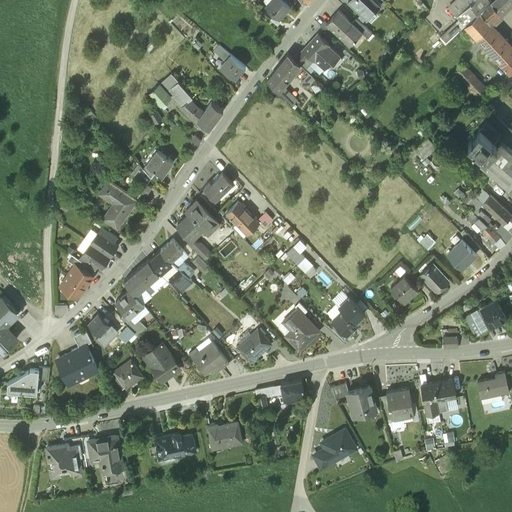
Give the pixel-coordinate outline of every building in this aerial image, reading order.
[(290,10),(278,0),(273,0),(265,10),(273,16),(279,22),(290,10)] [(369,0),(355,0),(350,6),(368,23),(375,15),(376,16),(377,14),(380,10),(369,0)] [(470,6),(472,5),(475,0),(457,0),(448,9),(457,19),(470,6)] [(491,4),(487,0),(479,0),(483,4),(477,10),(472,5),(470,7),(479,15),(480,14),(491,4)] [(479,0),(475,0),(472,5),(477,10),(483,4),(479,0)] [(491,4),(480,14),(490,27),(511,7),(511,0),(507,0),(505,3),(496,11),(491,4)] [(479,15),(470,7),(457,19),(459,22),(465,28),(479,15)] [(352,26),(339,14),(327,27),(326,27),(333,34),(347,46),(352,41),(355,44),(356,43),(355,42),(361,35),(352,26)] [(511,50),(490,27),(480,14),(465,28),(470,34),(477,41),(509,76),(511,72),(511,50)] [(273,16),(268,22),(274,28),(279,22),(273,16)] [(372,36),(357,22),(352,26),(361,35),(367,42),(372,36)] [(446,45),(465,28),(459,22),(440,39),(446,45)] [(327,27),(324,24),(319,29),(329,38),(333,34),(326,27),(327,27)] [(472,45),(477,41),(470,34),(465,37),(472,45)] [(329,46),(318,36),(307,46),(309,48),(304,53),(314,63),(315,62),(324,71),(338,56),(328,47),(329,46)] [(314,63),(304,53),(295,63),(300,67),(305,71),(314,63)] [(246,68),(231,56),(221,68),(236,80),(246,68)] [(288,56),(274,73),(287,85),(297,70),(300,67),(295,63),(288,56)] [(464,64),(453,75),(481,105),(491,94),(464,64)] [(305,71),(301,77),(310,86),(315,80),(305,71)] [(287,85),(274,73),(266,82),(278,95),(283,89),(287,85)] [(160,85),(169,94),(179,84),(171,75),(160,85)] [(191,98),(179,84),(169,94),(182,108),(189,101),(191,98)] [(171,98),(160,85),(150,94),(161,107),(171,98)] [(283,89),(278,95),(283,100),(289,93),(283,89)] [(198,110),(189,101),(182,108),(181,110),(188,116),(191,119),(197,123),(204,114),(198,110)] [(204,114),(197,123),(209,131),(223,112),(211,104),(204,114)] [(157,113),(152,116),(158,123),(163,120),(157,113)] [(467,142),(485,157),(497,144),(479,128),(467,142)] [(193,135),(188,142),(195,150),(202,141),(193,135)] [(437,147),(427,138),(414,151),(423,161),(437,147)] [(509,189),(511,184),(511,151),(499,141),(497,144),(485,157),(479,164),(509,189)] [(176,160),(158,147),(146,164),(157,171),(164,176),(176,160)] [(157,171),(146,164),(144,168),(138,164),(131,175),(141,181),(146,185),(157,171)] [(222,173),(212,184),(209,182),(204,188),(203,188),(215,200),(216,200),(232,184),(233,183),(222,173)] [(146,185),(141,181),(134,191),(143,199),(150,188),(146,185)] [(134,199),(108,182),(106,182),(103,187),(104,189),(107,191),(105,193),(105,195),(114,201),(103,217),(103,219),(115,226),(117,226),(134,202),(134,199)] [(490,198),(481,191),(467,207),(474,215),(483,206),(490,198)] [(213,207),(201,195),(197,199),(209,212),(213,207)] [(490,198),(483,206),(486,210),(494,201),(490,197),(490,198)] [(209,212),(197,199),(185,210),(188,213),(189,213),(205,229),(204,229),(208,233),(219,222),(209,212)] [(238,200),(225,213),(236,223),(249,211),(238,200)] [(511,219),(511,217),(494,201),(486,210),(505,227),(511,219)] [(213,207),(209,212),(219,222),(223,218),(213,207)] [(249,211),(236,223),(247,234),(260,221),(249,211)] [(204,229),(189,213),(188,213),(177,225),(185,233),(191,240),(192,239),(196,235),(197,236),(204,229)] [(488,229),(479,219),(474,224),(487,237),(487,236),(492,231),(488,228),(488,229)] [(115,236),(101,226),(97,231),(112,241),(115,236)] [(112,241),(97,231),(89,243),(108,256),(116,244),(112,241)] [(492,231),(487,236),(492,241),(497,236),(493,232),(492,231)] [(191,240),(185,233),(181,237),(189,245),(193,241),(194,241),(192,239),(191,240)] [(492,241),(487,246),(489,248),(483,254),(490,263),(507,247),(497,236),(492,241)] [(182,250),(173,238),(160,249),(170,260),(182,250)] [(285,252),(305,272),(312,264),(301,252),(307,246),(299,238),(285,252)] [(461,268),(476,254),(462,240),(447,254),(461,268)] [(200,243),(193,241),(189,245),(203,260),(210,252),(200,243)] [(108,256),(89,243),(81,255),(96,265),(100,267),(108,256)] [(79,250),(72,247),(69,253),(77,256),(79,250)] [(160,249),(148,260),(159,272),(160,273),(172,262),(170,260),(160,249)] [(182,250),(170,260),(172,262),(179,269),(185,274),(188,277),(195,270),(184,260),(188,256),(182,250)] [(85,264),(78,260),(71,255),(67,260),(74,265),(74,264),(82,269),(85,264)] [(96,265),(81,255),(78,260),(85,264),(93,270),(96,265)] [(208,269),(197,256),(192,261),(204,273),(208,269)] [(148,260),(132,274),(142,286),(144,285),(159,272),(148,260)] [(82,269),(74,264),(74,265),(67,275),(84,287),(91,276),(82,269)] [(434,264),(422,276),(437,292),(440,291),(442,289),(443,286),(444,287),(450,282),(434,264)] [(179,269),(169,278),(175,284),(181,278),(185,274),(179,269)] [(418,281),(410,271),(405,276),(414,285),(418,281)] [(142,286),(132,274),(124,280),(130,287),(135,293),(142,286)] [(84,287),(67,275),(59,286),(77,298),(84,287)] [(400,283),(399,281),(391,289),(405,303),(419,290),(414,285),(405,276),(406,278),(400,283)] [(181,278),(175,284),(181,291),(192,280),(188,277),(183,281),(181,278)] [(142,286),(135,293),(139,297),(148,289),(144,285),(142,286)] [(130,287),(115,301),(127,313),(129,316),(131,315),(138,309),(137,308),(143,303),(139,297),(135,293),(130,287)] [(365,312),(350,296),(339,307),(343,311),(354,323),(365,312)] [(3,297),(0,299),(0,354),(1,355),(16,340),(2,326),(17,312),(3,297)] [(497,300),(482,309),(492,327),(507,319),(497,300)] [(297,308),(303,314),(307,310),(299,302),(294,306),(297,308)] [(67,305),(55,305),(55,315),(61,318),(67,311),(67,305)] [(475,336),(486,330),(476,312),(482,309),(481,307),(465,316),(475,336)] [(292,329),(286,335),(299,348),(318,330),(303,314),(297,308),(284,321),(292,329)] [(492,327),(482,309),(476,312),(486,330),(492,327)] [(354,323),(343,311),(333,321),(337,325),(347,336),(348,335),(358,326),(354,323)] [(110,324),(98,313),(89,323),(101,335),(105,330),(110,324)] [(129,316),(127,313),(121,319),(125,323),(136,333),(138,336),(147,327),(139,318),(131,315),(129,316)] [(108,341),(101,335),(97,338),(106,346),(120,331),(112,323),(110,324),(105,330),(113,337),(108,341)] [(136,333),(125,323),(122,326),(125,329),(121,333),(129,341),(136,333)] [(347,336),(337,325),(332,330),(343,342),(349,337),(348,335),(347,336)] [(258,328),(252,334),(249,331),(247,331),(238,338),(238,341),(241,344),(237,347),(251,362),(271,343),(258,328)] [(85,330),(74,337),(80,349),(86,346),(92,343),(85,330)] [(113,337),(105,330),(101,335),(108,341),(113,337)] [(449,338),(458,337),(457,330),(449,330),(449,338)] [(449,338),(444,338),(444,348),(458,347),(458,337),(449,338)] [(466,337),(458,337),(458,347),(467,346),(466,337)] [(213,343),(200,353),(199,352),(192,358),(206,376),(218,366),(222,370),(230,364),(213,343)] [(72,352),(65,356),(66,357),(57,362),(68,385),(86,376),(87,378),(99,372),(86,346),(80,349),(72,352)] [(164,346),(154,354),(152,352),(144,358),(163,384),(179,373),(172,364),(176,361),(164,346)] [(133,363),(117,375),(115,373),(119,378),(127,390),(144,378),(131,361),(133,363)] [(49,369),(38,369),(38,371),(39,372),(38,381),(48,382),(49,369)] [(30,371),(25,374),(21,374),(21,376),(7,384),(7,393),(37,395),(38,381),(39,372),(38,371),(30,371)] [(496,376),(477,380),(481,397),(509,391),(505,371),(495,373),(496,376)] [(119,378),(112,384),(119,396),(127,390),(119,378)] [(453,380),(433,383),(439,411),(448,409),(446,399),(456,396),(453,380)] [(433,383),(421,386),(426,413),(439,411),(433,383)] [(302,386),(283,390),(285,399),(285,404),(291,402),(305,399),(302,386)] [(347,387),(330,392),(336,403),(349,400),(348,396),(349,395),(347,387)] [(409,388),(387,393),(386,393),(388,402),(392,421),(393,421),(392,418),(408,414),(408,417),(414,416),(409,388)] [(349,395),(348,396),(349,400),(354,416),(367,412),(368,416),(377,412),(370,389),(349,395)] [(285,399),(283,390),(265,394),(267,403),(285,399)] [(267,403),(265,394),(257,395),(261,413),(268,411),(267,403)] [(388,402),(381,404),(386,422),(392,421),(388,402)] [(272,415),(261,417),(263,425),(274,423),(272,415)] [(239,425),(218,430),(218,428),(209,430),(213,452),(222,450),(222,447),(242,443),(239,425)] [(356,451),(346,432),(323,445),(326,451),(315,457),(322,470),(335,463),(333,461),(338,458),(342,459),(356,451)] [(199,455),(195,435),(177,439),(176,435),(156,440),(161,463),(199,455)] [(94,439),(81,441),(87,471),(93,469),(92,461),(89,444),(96,442),(94,439)] [(96,442),(89,444),(92,461),(104,459),(105,466),(103,466),(105,476),(124,473),(120,447),(120,444),(120,443),(119,441),(116,441),(116,439),(96,442)] [(81,441),(67,444),(67,447),(69,447),(69,451),(80,449),(82,459),(79,460),(81,472),(87,471),(81,441)] [(80,449),(69,451),(69,447),(67,447),(47,451),(50,465),(57,463),(58,471),(71,469),(73,477),(82,475),(81,472),(79,460),(82,459),(80,449)] [(401,450),(394,452),(397,461),(404,459),(401,450)] [(446,453),(434,460),(441,473),(454,466),(446,453)]
